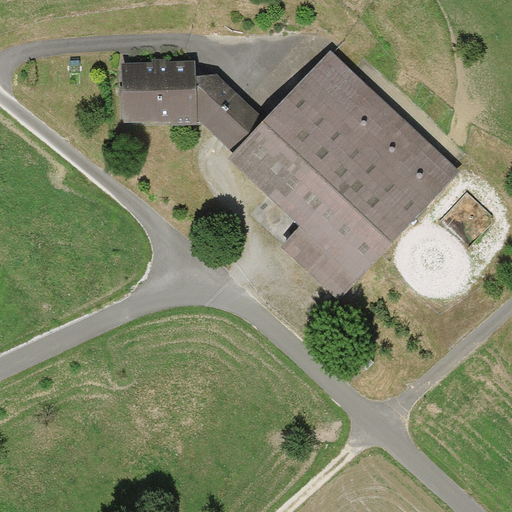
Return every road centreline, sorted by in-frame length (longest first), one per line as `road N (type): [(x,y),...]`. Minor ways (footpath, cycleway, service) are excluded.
road 1 (unclassified): [(465,511),(248,310),(207,282),(148,300),(0,371)]
road 2 (track): [(280,511),(511,303)]
road 3 (track): [(207,282),(0,97)]
